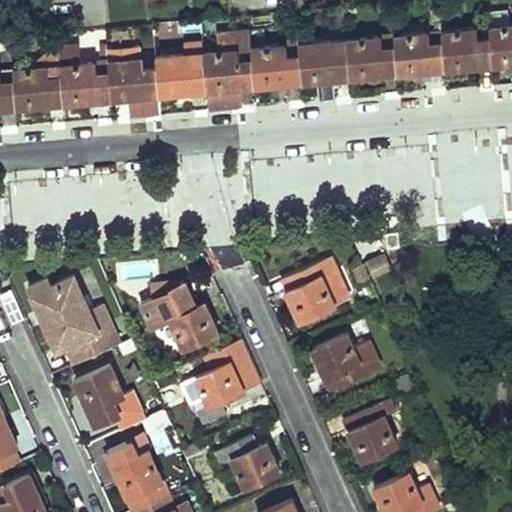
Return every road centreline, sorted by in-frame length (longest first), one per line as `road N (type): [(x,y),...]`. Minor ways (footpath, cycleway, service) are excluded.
road 1 (residential): [(342,511),(225,245),(193,142)]
road 2 (residential): [(193,142),(511,113)]
road 3 (residential): [(0,302),(91,511)]
road 4 (residential): [(0,159),(193,142)]
